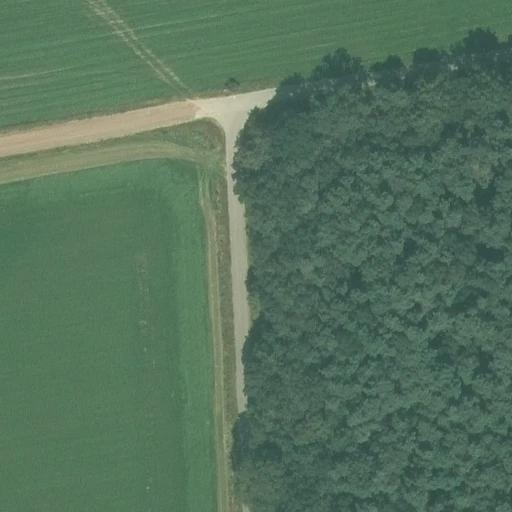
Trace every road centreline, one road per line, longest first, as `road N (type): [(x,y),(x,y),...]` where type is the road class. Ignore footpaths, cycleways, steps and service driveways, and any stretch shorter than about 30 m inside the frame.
road 1 (unclassified): [(248,511),(229,106),(511,53)]
road 2 (track): [(0,147),(229,106)]
